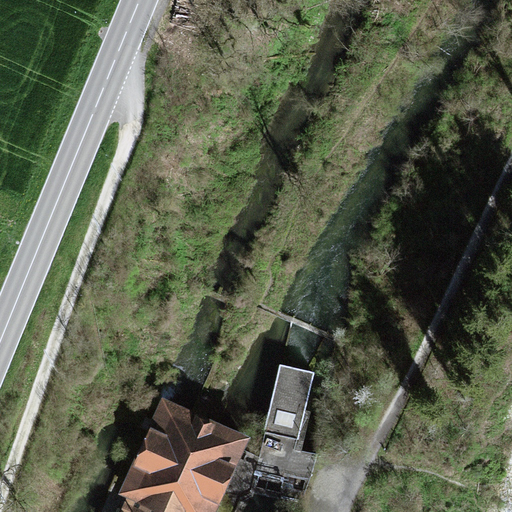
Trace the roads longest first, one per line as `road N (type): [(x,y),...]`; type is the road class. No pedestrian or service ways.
road 1 (track): [(511,158),(342,511)]
road 2 (unknown): [(240,306),(448,0)]
road 3 (primary): [(0,340),(140,0)]
